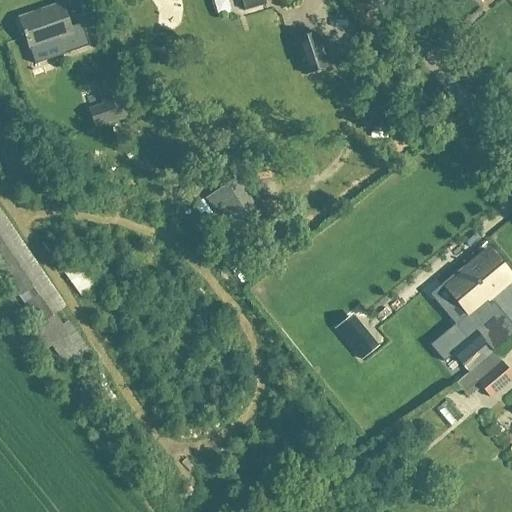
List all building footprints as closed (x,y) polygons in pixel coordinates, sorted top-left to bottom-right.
[(241,0),(245,10),(266,4),(265,0),(241,0)] [(63,54),(90,45),(82,22),(70,27),(62,3),(19,18),(30,49),(58,39),(63,54)] [(306,75),(325,69),(327,68),(314,32),(294,39),(306,75)] [(0,152),(32,202),(57,187),(11,121),(9,122),(0,109),(0,152)] [(0,265),(39,323),(66,306),(0,208),(0,265)] [(488,251),(452,281),(475,309),(511,279),(488,251)] [(81,296),(97,285),(79,257),(61,268),(81,296)] [(47,351),(62,343),(72,363),(86,356),(67,318),(38,332),(47,351)] [(349,319),(336,330),(362,361),(375,350),(349,319)] [(473,329),(449,350),(468,372),(493,351),(473,329)] [(511,378),(511,372),(502,361),(478,383),(491,398),(511,378)] [(459,429),(471,417),(464,410),(451,422),(459,429)]
